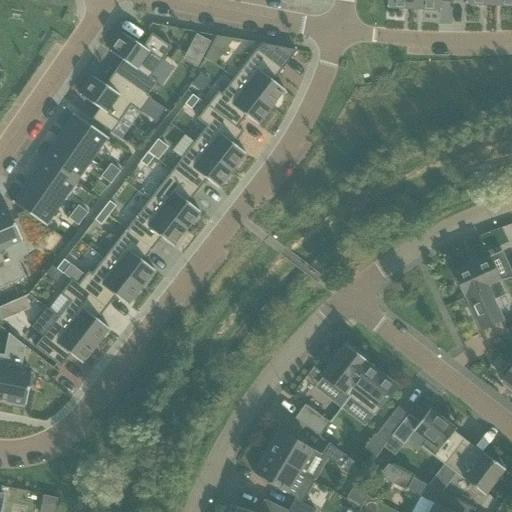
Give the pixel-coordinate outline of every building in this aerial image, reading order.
[(386,0),(386,9),(413,11),(414,0),(386,0)] [(414,0),(413,11),(441,12),(441,3),(453,3),(452,0),(414,0)] [(113,74),(140,92),(169,51),(149,38),(142,47),(123,34),(109,53),(122,62),(113,74)] [(203,55),(210,43),(196,35),(189,48),(203,55)] [(216,37),(213,43),(226,49),(233,39),(216,37)] [(261,44),(233,79),(271,109),(285,91),(273,82),(297,51),(261,44)] [(112,133),(140,92),(113,74),(105,86),(92,77),(79,96),(99,110),(92,120),(112,133)] [(200,74),(192,84),(202,92),(210,82),(200,74)] [(218,92),(207,106),(243,133),(237,128),(246,117),(258,126),(271,109),(233,79),(222,94),(218,92)] [(185,105),(191,110),(198,100),(192,96),(185,105)] [(165,110),(150,99),(141,112),(157,122),(165,110)] [(206,127),(194,143),(232,172),(246,155),(234,145),(243,133),(207,106),(196,120),(206,127)] [(72,116),(57,137),(59,138),(90,160),(92,161),(107,140),(108,139),(73,114),(72,116)] [(170,150),(178,157),(191,141),(183,134),(170,150)] [(57,137),(42,158),(44,160),(75,181),(77,183),(92,161),(90,160),(59,138),(57,137)] [(194,143),(171,172),(197,192),(206,180),(218,190),(232,172),(194,143)] [(148,153),(154,158),(161,149),(155,144),(148,153)] [(154,158),(148,153),(140,163),(147,168),(154,158)] [(42,158),(27,180),(29,181),(60,203),(62,205),(77,183),(75,181),(44,160),(42,158)] [(111,164),(106,171),(115,178),(120,172),(111,164)] [(115,178),(106,171),(101,177),(110,184),(115,178)] [(171,172),(149,201),(186,230),(200,213),(188,204),(197,192),(171,172)] [(139,189),(148,197),(159,185),(151,177),(139,189)] [(12,201),(11,202),(47,227),(48,226),(62,205),(60,203),(29,181),(27,180),(12,201)] [(149,201),(126,230),(152,250),(161,239),(173,248),(186,230),(149,201)] [(102,211),(108,216),(116,207),(109,202),(102,211)] [(73,212),(83,220),(88,213),(78,206),(73,212)] [(108,216),(102,211),(94,221),(101,226),(108,216)] [(78,226),(83,220),(73,212),(68,219),(78,226)] [(0,215),(0,259),(11,287),(25,281),(11,249),(21,245),(8,213),(0,215)] [(126,230),(103,259),(141,289),(155,271),(143,262),(152,250),(126,230)] [(79,254),(74,265),(92,272),(100,252),(76,241),(72,251),(79,254)] [(464,298),(499,282),(488,258),(487,258),(487,259),(454,274),(452,274),(463,298),(464,298)] [(0,291),(11,287),(0,259),(0,291)] [(72,281),(71,281),(106,309),(115,297),(127,306),(141,289),(103,259),(91,274),(88,272),(78,285),(72,281)] [(62,274),(63,275),(70,265),(64,260),(56,270),(62,274)] [(56,270),(51,266),(45,274),(56,282),(62,274),(56,270)] [(70,303),(58,318),(96,347),(109,330),(97,320),(106,309),(71,281),(60,295),(70,303)] [(499,282),(464,298),(479,331),(480,332),(504,321),(503,320),(494,301),(506,295),(499,282)] [(10,303),(15,315),(30,309),(25,297),(10,303)] [(58,318),(34,348),(60,368),(70,355),(82,365),(96,347),(58,318)] [(0,383),(9,335),(9,334),(4,356),(0,354),(0,383)] [(9,335),(0,383),(0,401),(26,406),(33,374),(21,372),(26,347),(9,335)] [(344,394),(367,364),(368,363),(347,347),(323,376),(323,377),(344,394)] [(396,387),(367,364),(344,394),(373,416),(379,408),(380,408),(383,404),(396,387)] [(511,366),(511,368),(508,365),(500,375),(503,378),(501,381),(511,390),(511,366)] [(312,376),(319,381),(323,377),(323,376),(313,368),(308,374),(311,377),(312,376)] [(389,409),(383,404),(380,408),(375,414),(382,419),(389,409)] [(319,437),(329,423),(305,405),(294,419),(319,437)] [(443,464),(461,444),(464,441),(453,433),(455,430),(429,410),(419,424),(408,415),(392,436),(403,445),(414,430),(427,441),(422,447),(443,464)] [(376,435),(386,443),(401,424),(390,416),(376,435)] [(278,432),(266,452),(300,473),(312,452),(313,453),(313,451),(279,431),(278,432)] [(348,458),(329,444),(321,454),(340,468),(348,458)] [(481,494),(484,496),(504,470),(483,454),(482,455),(472,447),(469,451),(461,444),(443,464),(470,485),(467,488),(479,497),(481,494)] [(254,472),(253,473),(288,494),(294,500),(288,511),(289,511),(314,511),(315,511),(299,502),(312,480),(300,473),(266,452),(254,473),(254,472)] [(376,461),(370,470),(377,474),(383,466),(376,461)] [(408,488),(409,486),(413,479),(398,471),(388,465),(379,476),(391,483),(393,480),(408,488)] [(413,478),(407,490),(420,497),(428,501),(434,490),(413,478)] [(349,495),(361,502),(368,490),(355,483),(349,495)] [(54,511),(57,499),(43,496),(39,511),(54,511)] [(420,497),(411,511),(448,511),(435,505),(428,501),(420,497)] [(231,507),(229,511),(289,511),(288,511),(265,500),(258,511),(251,511),(237,507),(237,509),(231,507)]
